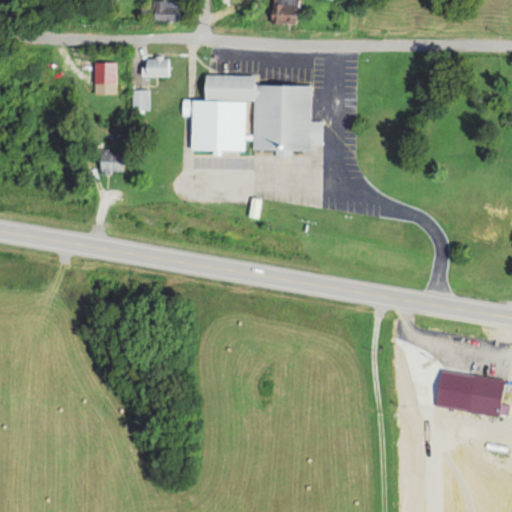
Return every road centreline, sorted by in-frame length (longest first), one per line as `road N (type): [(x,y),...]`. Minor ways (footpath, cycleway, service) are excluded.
road 1 (primary): [(0,230),(511,315)]
road 2 (residential): [(511,44),(0,34)]
